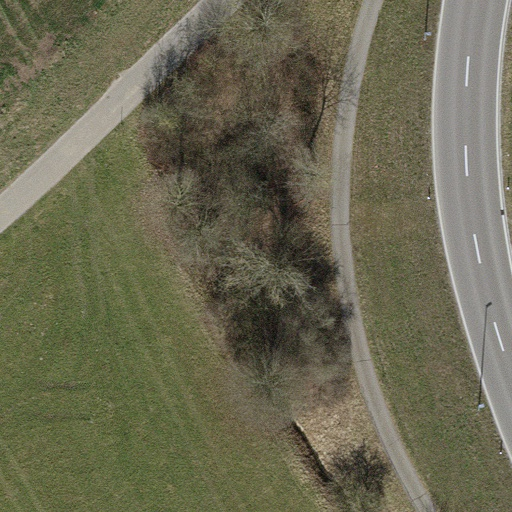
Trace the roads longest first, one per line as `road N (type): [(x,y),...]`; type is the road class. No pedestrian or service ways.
road 1 (tertiary): [(476,0),(465,171),(511,356)]
road 2 (unclassified): [(0,211),(227,0)]
